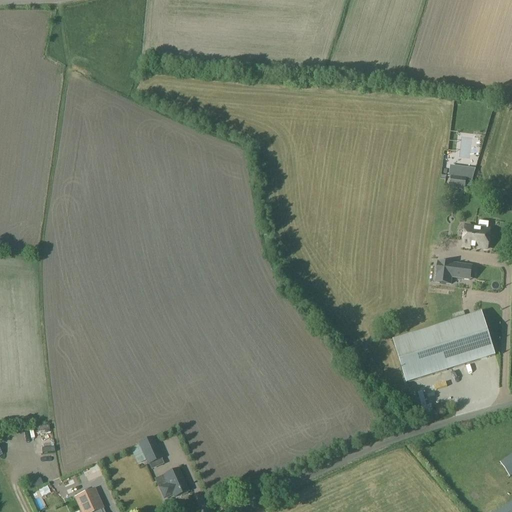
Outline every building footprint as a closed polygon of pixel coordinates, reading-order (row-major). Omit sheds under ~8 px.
[(458,163),(467,163),(468,145),(459,145),(458,163)] [(450,188),(464,190),(465,182),(472,182),(474,172),(452,170),(450,188)] [(489,229),(465,227),(463,247),(487,249),(488,247),(489,246),(490,241),(488,239),(489,229)] [(472,269),(437,265),(434,288),(449,289),(450,282),(470,285),(472,269)] [(397,338),(409,381),(498,355),(486,312),(397,338)] [(152,438),(139,444),(148,465),(161,459),(152,438)] [(511,454),(500,462),(510,477),(511,475),(511,454)] [(166,480),(157,484),(164,499),(173,495),(174,498),(180,495),(181,497),(187,494),(186,493),(188,492),(178,470),(164,476),(166,480)] [(100,511),(99,509),(100,509),(93,491),(77,498),(83,511),(100,511)] [(511,511),(511,501),(495,511),(511,511)]
